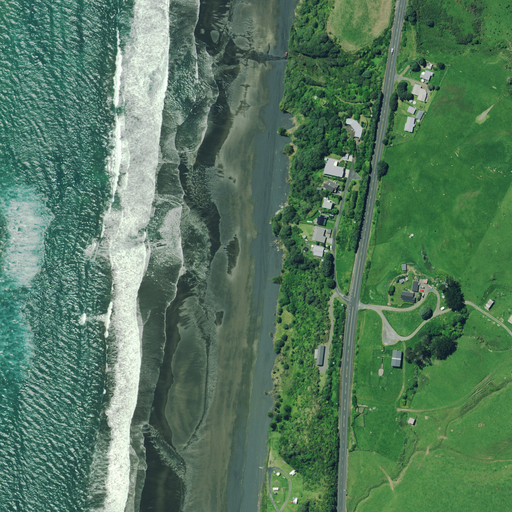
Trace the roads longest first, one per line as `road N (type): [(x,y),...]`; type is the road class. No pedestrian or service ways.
road 1 (trunk): [(402,0),(354,302)]
road 2 (trunk): [(354,302),(340,511)]
road 3 (residential): [(354,302),(338,292),(333,253),(356,144)]
